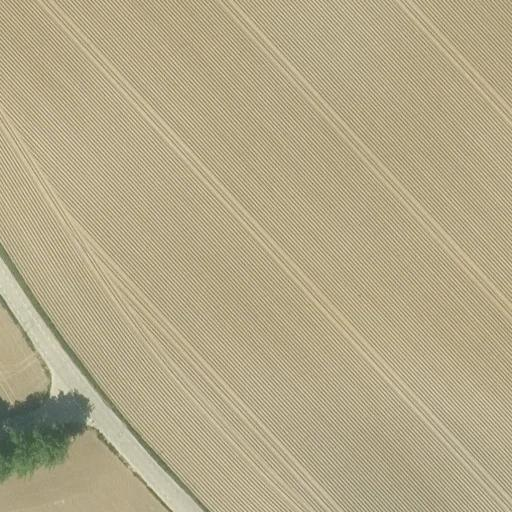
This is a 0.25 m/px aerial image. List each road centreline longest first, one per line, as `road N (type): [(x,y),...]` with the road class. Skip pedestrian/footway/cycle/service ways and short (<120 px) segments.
road 1 (tertiary): [(191,511),(82,392)]
road 2 (tertiary): [(82,392),(0,267)]
